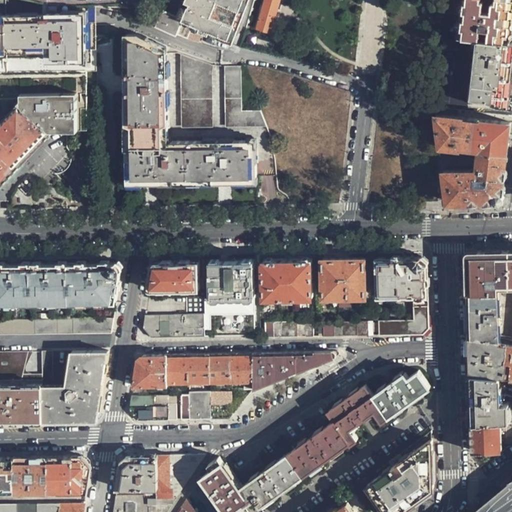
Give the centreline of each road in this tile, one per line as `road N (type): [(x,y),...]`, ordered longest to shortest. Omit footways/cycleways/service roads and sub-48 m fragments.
road 1 (residential): [(109,438),(238,434),(397,351)]
road 2 (residential): [(235,55),(369,85),(353,228)]
road 3 (residential): [(124,346),(330,342),(397,351)]
road 4 (primary): [(142,232),(353,228)]
road 5 (residential): [(450,511),(450,350)]
road 6 (primary): [(0,234),(142,232)]
road 7 (residential): [(450,350),(448,226)]
